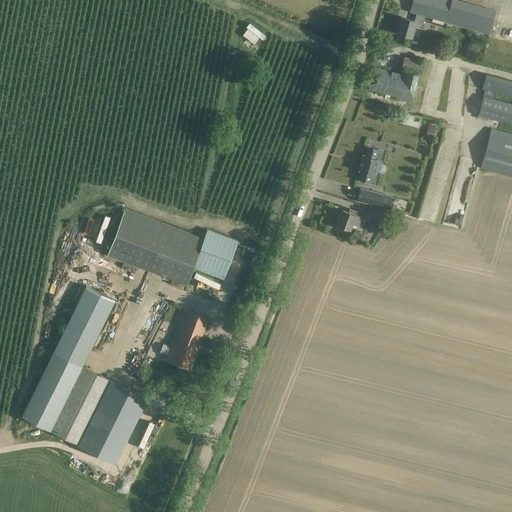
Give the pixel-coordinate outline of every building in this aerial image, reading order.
[(456,0),(413,0),(411,9),(413,12),(416,13),(414,21),(402,17),(397,33),(411,37),(415,25),(421,27),(425,16),(489,34),(496,11),(484,8),(456,0)] [(247,28),(264,42),(268,38),(251,24),(247,28)] [(424,63),(403,57),(401,67),(421,73),(424,63)] [(375,67),(369,89),(385,93),(384,97),(390,99),(391,95),(410,100),(418,74),(406,71),(404,76),(375,67)] [(484,90),(483,95),(493,98),(494,92),(484,90)] [(483,95),(477,115),(511,124),(511,103),(493,98),(483,95)] [(427,136),(433,137),(436,126),(430,125),(427,136)] [(511,135),(491,129),(480,169),(511,177),(511,135)] [(378,159),(380,160),(383,150),(368,146),(365,155),(363,155),(361,160),(359,165),(360,165),(359,170),(361,171),(359,180),(374,184),(377,174),(374,174),(378,159)] [(446,189),(453,158),(440,155),(432,186),(446,189)] [(360,188),(357,200),(380,206),(383,194),(360,188)] [(384,210),(368,206),(366,215),(381,219),(384,210)] [(204,238),(124,208),(107,255),(187,285),(194,267),(223,278),(237,241),(207,230),(204,238)] [(359,212),(349,209),(348,212),(342,210),(337,224),(350,229),(352,223),(357,225),(361,217),(357,216),(359,212)] [(115,299),(87,285),(22,416),(116,463),(147,399),(82,367),(115,299)] [(208,317),(185,309),(182,318),(176,316),(173,323),(179,325),(166,360),(187,368),(193,354),(194,354),(208,317)]
